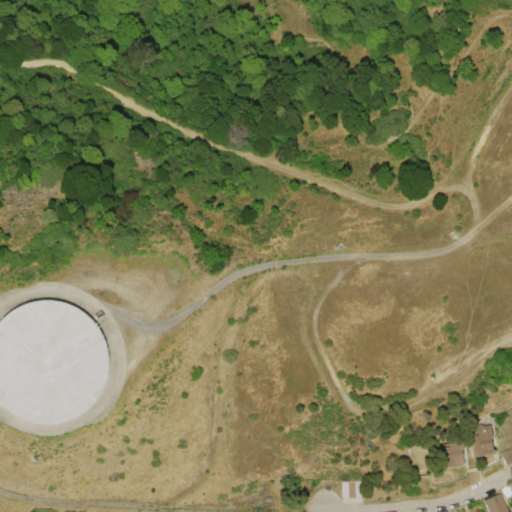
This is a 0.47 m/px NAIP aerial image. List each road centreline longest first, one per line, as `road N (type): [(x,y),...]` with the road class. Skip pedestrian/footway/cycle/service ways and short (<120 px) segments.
road 1 (track): [(476,212),(453,189),(419,204),(383,207),(154,117),(49,64),(0,61)]
road 2 (residential): [(0,304),(70,290),(125,319),(162,325),(248,269)]
road 3 (residential): [(266,500),(162,509),(0,491)]
road 4 (track): [(162,509),(202,479),(213,448),(222,339),(248,269)]
road 5 (residential): [(248,269),(441,250),(471,234),(476,212)]
road 6 (residential): [(511,474),(478,494),(425,508),(325,507)]
